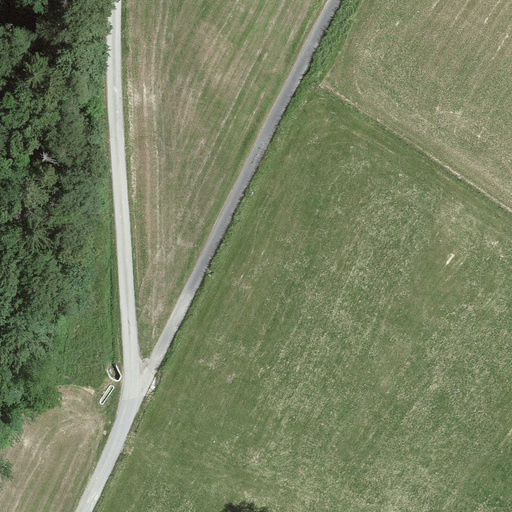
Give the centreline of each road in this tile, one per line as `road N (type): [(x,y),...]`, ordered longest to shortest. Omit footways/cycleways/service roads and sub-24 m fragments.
road 1 (unclassified): [(336,0),(87,511)]
road 2 (track): [(136,407),(111,65),(115,0)]
